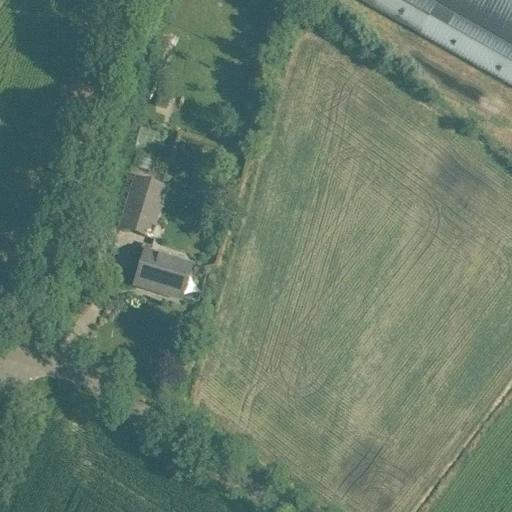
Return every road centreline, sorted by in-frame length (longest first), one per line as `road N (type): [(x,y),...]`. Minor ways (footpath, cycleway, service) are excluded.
road 1 (unclassified): [(24,358),(126,0)]
road 2 (unclassified): [(286,511),(93,383),(24,358)]
